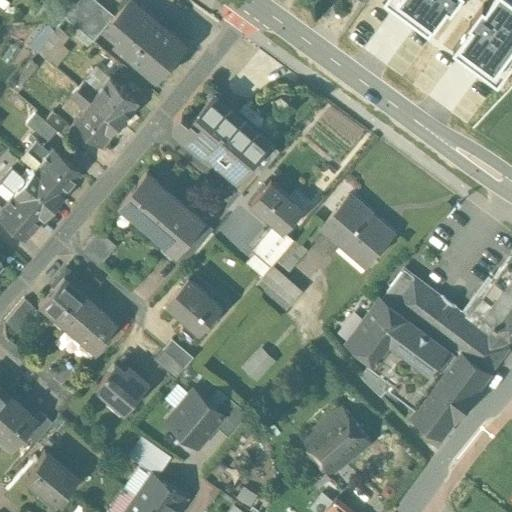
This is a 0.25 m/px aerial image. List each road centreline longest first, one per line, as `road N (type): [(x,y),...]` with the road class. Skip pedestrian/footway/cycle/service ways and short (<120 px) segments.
road 1 (secondary): [(511,191),(255,6)]
road 2 (residential): [(511,382),(411,511)]
road 3 (residential): [(255,6),(154,129)]
road 4 (residential): [(154,129),(60,240)]
